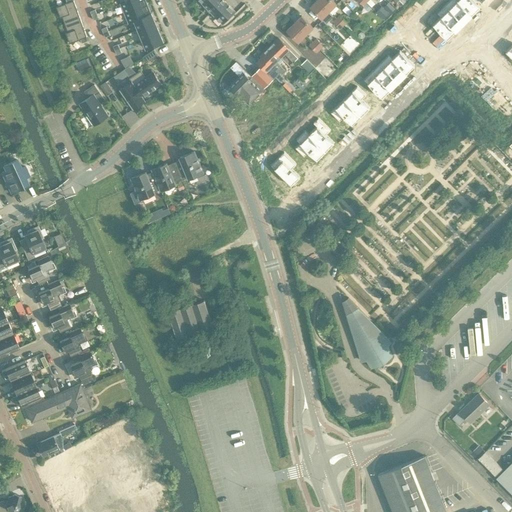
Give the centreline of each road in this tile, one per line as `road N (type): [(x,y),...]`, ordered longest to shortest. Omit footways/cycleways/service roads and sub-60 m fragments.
road 1 (residential): [(256,219),(304,199),(435,70),(474,62),(511,25)]
road 2 (unclassified): [(511,267),(424,357),(426,415)]
road 3 (secondary): [(302,387),(256,219)]
road 4 (tertiary): [(209,101),(150,125),(85,179)]
road 5 (secondary): [(256,219),(209,101)]
road 6 (unclassified): [(504,511),(419,423)]
